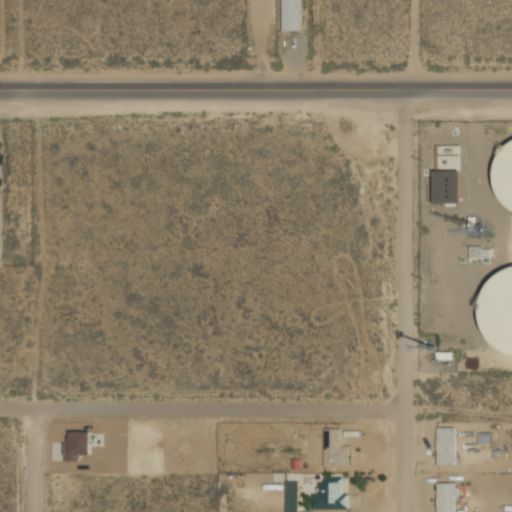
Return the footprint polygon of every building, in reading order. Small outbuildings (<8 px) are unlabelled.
[(282,0),(282,30),(301,30),(301,0),(282,0)] [(498,167),(499,202),(511,206),(511,136),(507,137),(498,167)] [(436,203),(461,202),(460,170),(435,171),(436,203)] [(490,257),(490,245),(470,245),(470,257),(490,257)] [(493,357),(511,354),(511,269),(481,274),(493,357)] [(456,464),(456,425),(437,425),(437,464),(456,464)] [(324,464),(346,464),(346,427),(324,427),(324,464)] [(91,458),(91,429),(70,429),(70,458),(91,458)] [(322,486),(311,486),(312,508),(348,507),(347,475),(322,476),(322,486)] [(455,511),(455,481),(437,481),(437,511),(455,511)]
